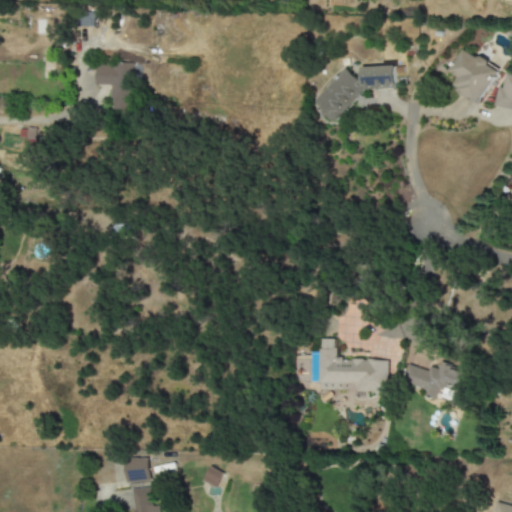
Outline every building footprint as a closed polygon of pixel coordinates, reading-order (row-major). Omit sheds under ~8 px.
[(499,71),(464,49),(450,71),(459,77),(452,88),(478,104),(499,71)] [(53,52),(40,52),(40,79),(53,79),(53,52)] [(131,110),(131,90),(138,90),(138,64),(94,63),(94,85),(111,85),(110,110),(131,110)] [(395,88),(394,66),(360,67),(360,82),(343,68),(318,98),(319,111),(330,121),(336,120),(362,89),(395,88)] [(493,106),(511,109),(511,74),(504,73),(501,87),(497,87),(493,106)] [(388,392),(388,360),(335,359),(336,339),(320,339),(320,355),(311,355),(310,382),(319,382),(319,391),(388,392)] [(407,365),(400,388),(438,399),(438,398),(462,405),(471,372),(440,363),(438,369),(430,366),(428,371),(407,365)] [(127,484),(151,480),(147,455),(124,459),(127,484)] [(202,481),(215,489),(223,474),(210,467),(202,481)] [(159,511),(159,505),(152,506),(150,488),(131,490),(134,511),(159,511)] [(511,511),(511,506),(496,502),(493,511),(511,511)]
